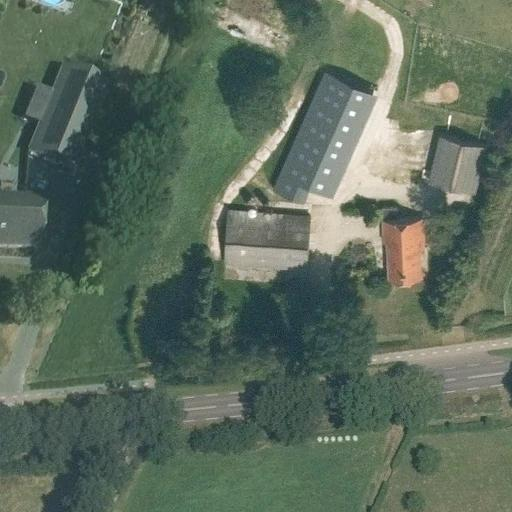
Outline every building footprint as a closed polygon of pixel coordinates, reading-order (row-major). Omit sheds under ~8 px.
[(73,168),(107,86),(62,68),(28,150),(73,168)] [(449,130),(473,130),(474,99),(392,96),(391,129),(449,131),(449,130)] [(206,129),(190,175),(216,184),(232,138),(206,129)] [(476,190),(487,144),(440,133),(429,179),(476,190)] [(311,185),(280,171),(273,187),(304,201),(311,185)] [(10,197),(0,196),(0,246),(38,248),(40,196),(10,195),(10,197)] [(422,275),(421,247),(424,247),(423,216),(398,217),(397,205),(382,205),(384,241),(388,241),(390,277),(422,275)] [(307,267),(311,215),(228,209),(225,261),(307,267)]
